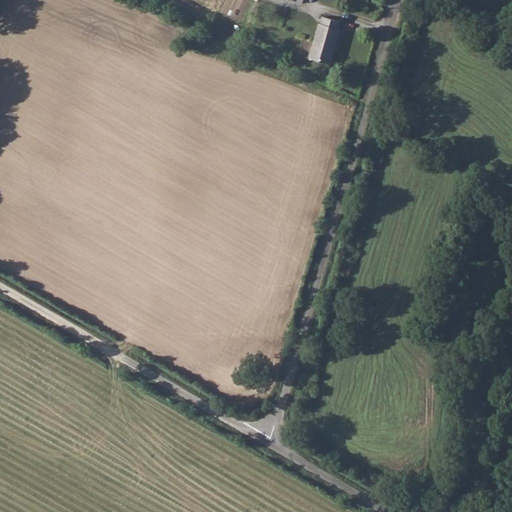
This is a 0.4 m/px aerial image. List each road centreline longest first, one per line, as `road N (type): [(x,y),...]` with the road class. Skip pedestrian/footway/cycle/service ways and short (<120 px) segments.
road 1 (residential): [(268,443),(398,0)]
road 2 (unclassified): [(268,443),(0,287)]
road 3 (unclassified): [(383,511),(268,443)]
